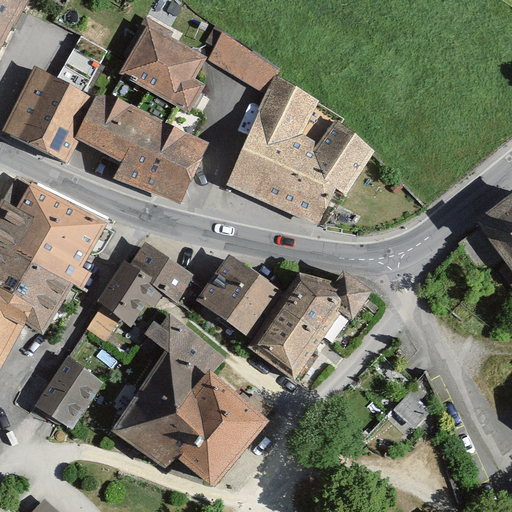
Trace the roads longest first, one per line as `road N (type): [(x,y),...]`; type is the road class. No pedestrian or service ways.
road 1 (residential): [(503,511),(406,311),(391,257)]
road 2 (tertiary): [(127,212),(327,255),(391,257)]
road 3 (residential): [(8,435),(127,212)]
road 4 (tertiary): [(391,257),(511,170)]
road 5 (tertiary): [(5,153),(127,212)]
